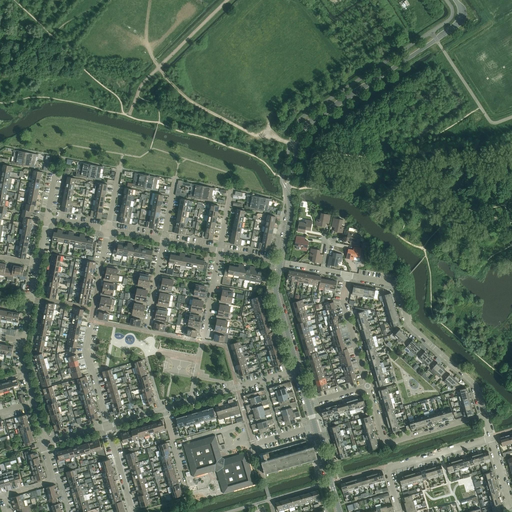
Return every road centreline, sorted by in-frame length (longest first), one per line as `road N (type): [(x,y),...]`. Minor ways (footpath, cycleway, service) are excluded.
road 1 (residential): [(484,415),(474,384),(410,326),(396,285),(347,275)]
road 2 (track): [(298,145),(255,135),(198,105),(159,67)]
road 3 (residential): [(484,415),(388,443),(368,385)]
road 4 (residential): [(398,511),(389,468),(491,438)]
